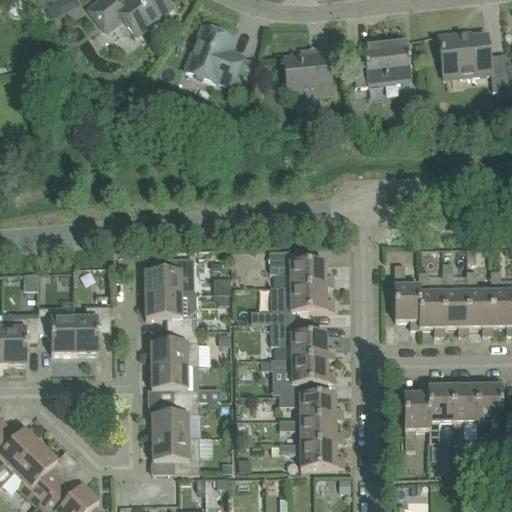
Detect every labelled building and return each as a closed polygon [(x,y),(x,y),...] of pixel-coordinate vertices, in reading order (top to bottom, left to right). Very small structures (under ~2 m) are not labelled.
[(136,41),(172,13),(161,0),(134,0),(124,9),(116,0),(107,0),(89,15),(107,36),(122,24),(136,41)] [(67,17),(61,4),(47,11),(53,23),(67,17)] [(203,31),(196,50),(186,76),(216,88),(217,86),(231,91),(243,60),(228,55),(233,43),(203,31)] [(491,79),(489,59),(487,39),(460,42),(460,39),(439,41),(444,84),(491,79)] [(412,86),(409,65),(407,45),(363,49),(365,69),(368,91),(412,86)] [(333,100),(330,73),(327,53),(311,55),(312,60),(283,63),(286,83),(288,100),(309,98),(310,102),(333,100)] [(509,94),(508,81),(491,83),(492,86),(493,96),(509,94)] [(225,117),(213,149),(229,155),(241,123),(225,117)] [(368,127),(355,128),(355,139),(369,138),(368,127)] [(0,144),(0,161),(11,159),(8,143),(0,144)] [(290,293),(326,292),(334,292),(333,287),(331,287),(331,281),(326,281),(326,267),(295,268),(295,256),(269,256),(270,280),(290,279),(290,293)] [(145,300),(181,300),(195,300),(195,286),(192,286),(192,264),(166,264),(166,276),(145,277),(145,300)] [(482,340),(492,340),(492,332),(491,296),(477,297),(477,266),(467,266),(467,276),(468,340),(468,333),(482,333),(482,340)] [(419,333),(419,290),(405,291),(404,270),(394,270),(395,327),(410,326),(410,334),(419,333)] [(458,340),(468,340),(467,276),(466,276),(467,297),(453,297),(453,277),(443,277),(444,340),(444,333),(458,333),(458,340)] [(491,296),(492,332),(506,332),(506,339),(511,339),(511,284),(501,285),(501,276),(491,276),(491,296)] [(434,340),(444,340),(443,277),(443,297),(429,297),(429,277),(419,277),(419,290),(419,333),(434,333),(434,340)] [(326,306),(326,292),(290,293),(270,293),(271,304),(290,303),(291,317),(271,317),(271,329),(296,328),(296,317),(326,317),(326,316),(334,316),(334,311),(332,311),(332,305),(326,306)] [(167,336),(172,336),(192,336),(192,323),(181,323),(181,300),(145,300),(146,324),(167,324),(167,336)] [(229,300),(218,300),(218,309),(229,309),(229,300)] [(73,323),(74,360),(99,359),(98,338),(111,338),(110,312),(86,312),(86,323),(73,323)] [(38,313),(38,319),(39,339),(51,339),(51,360),(74,360),(73,323),(63,324),(63,313),(38,313)] [(39,339),(38,319),(2,320),(2,334),(3,370),(27,370),(27,349),(39,348),(39,339)] [(297,340),(296,328),(271,329),(271,351),(292,351),(292,365),(327,364),(335,364),(335,359),(333,359),(332,353),(327,353),(327,339),(297,340)] [(151,348),(151,372),(198,372),(197,336),(192,336),(172,336),(172,348),(151,348)] [(231,351),(230,339),(219,339),(219,351),(231,351)] [(327,364),(292,365),(271,365),(271,376),(292,376),(292,388),(280,389),(280,401),(305,400),(305,389),(328,388),(335,388),(335,383),(333,383),(333,377),(327,377),(327,364)] [(198,372),(151,372),(152,396),(173,395),(173,408),(198,407),(198,394),(198,372)] [(487,427),(502,427),(501,383),(491,383),(491,391),(477,391),(477,384),(478,447),(487,447),(487,427)] [(443,391),(428,392),(429,435),(430,448),(440,448),(439,429),(453,428),(452,448),(453,448),(452,384),(443,384),(443,391)] [(461,448),(463,448),(463,428),(477,428),(477,447),(478,447),(477,384),(467,384),(467,391),(453,391),(453,384),(452,384),(453,448),(461,448)] [(404,399),(404,412),(405,455),(415,455),(415,435),(429,435),(428,392),(419,392),(419,399),(404,399)] [(335,414),(335,400),(305,400),(280,401),(280,412),(300,412),(300,425),(336,425),(343,425),(343,419),(341,419),(341,414),(335,414)] [(152,420),(152,443),(188,443),(188,420),(198,420),(198,407),(173,408),(173,420),(152,420)] [(4,469),(14,478),(41,451),(24,434),(18,441),(1,424),(0,425),(0,472),(1,473),(4,469)] [(300,449),(336,449),(344,449),(343,443),(341,443),(341,438),(336,438),(336,425),(300,425),(300,426),(281,426),(281,436),(300,436),(300,449)] [(174,480),(194,479),(199,479),(199,443),(188,443),(152,443),(153,467),(174,467),(174,480)] [(336,449),(300,449),(281,449),(281,460),(300,460),(300,474),(336,473),(344,473),(344,467),(342,467),(342,462),(336,462),(336,449)] [(441,465),(441,449),(431,449),(431,465),(441,465)] [(37,511),(39,510),(52,496),(45,488),(52,481),(48,477),(58,467),(41,451),(14,478),(22,486),(17,492),(37,511)] [(251,464),(238,464),(238,477),(251,477),(251,464)] [(233,478),(233,468),(222,468),(222,478),(233,478)] [(94,511),(99,507),(82,491),(75,497),(63,486),(68,481),(68,480),(52,496),(39,510),(37,511),(36,511),(94,511)] [(205,496),(205,483),(197,484),(197,496),(205,496)] [(229,493),(229,483),(217,483),(217,493),(229,493)] [(339,484),(339,498),(351,498),(351,484),(339,484)]
